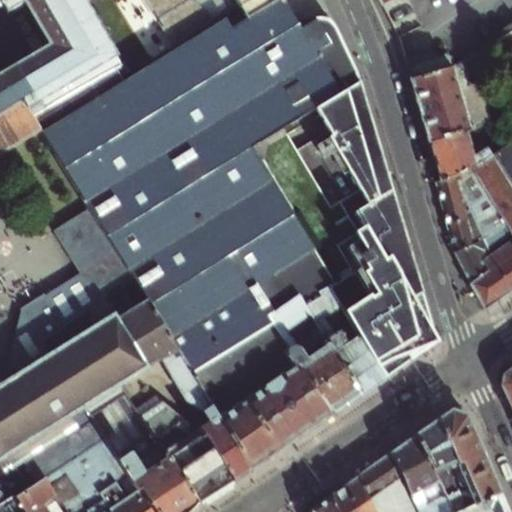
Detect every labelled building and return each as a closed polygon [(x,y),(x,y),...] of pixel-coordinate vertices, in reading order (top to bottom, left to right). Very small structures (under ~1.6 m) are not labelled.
[(1,0),(6,6),(10,4),(15,11),(32,1),(57,43),(0,76),(0,114),(22,101),(32,117),(113,69),(120,65),(81,0),(1,0)] [(233,0),(246,19),(277,0),(233,0)] [(409,0),(397,0),(384,6),(396,30),(399,35),(400,38),(423,27),(409,0)] [(511,34),(496,45),(511,69),(511,34)] [(411,80),(452,68),(448,55),(408,66),(410,74),(411,80)] [(430,143),(466,133),(475,130),(456,67),(452,68),(411,80),(420,110),(430,143)] [(377,307),(350,324),(375,364),(376,366),(384,378),(397,369),(413,359),(427,350),(436,343),(438,341),(434,334),(422,291),(385,162),(361,81),(348,89),(316,109),(333,135),(331,137),(369,196),(356,203),(364,216),(351,225),(356,232),(349,236),(367,264),(362,268),(364,271),(365,273),(358,278),(377,307)] [(22,101),(0,114),(0,155),(40,131),(32,117),(22,101)] [(434,159),(441,182),(455,178),(465,175),(493,158),(485,145),(472,153),(466,133),(430,143),(434,159)] [(511,146),(493,158),(511,187),(511,146)] [(511,187),(493,158),(465,175),(455,178),(463,202),(468,201),(476,220),(484,240),(493,260),(485,265),(489,272),(470,285),(481,304),(485,309),(511,290),(511,187)] [(442,206),(448,227),(469,221),(463,202),(455,178),(441,182),(436,183),(442,206)] [(107,322),(129,308),(118,291),(134,281),(90,211),(31,248),(56,287),(20,309),(13,380),(58,352),(48,335),(97,305),(107,322)] [(451,239),(455,254),(481,246),(480,241),(484,240),(476,220),(469,221),(448,227),(451,239)] [(462,269),(470,285),(489,272),(485,265),(493,260),(484,240),(480,241),(481,246),(455,254),(462,269)] [(327,322),(330,320),(333,316),(331,313),(340,308),(327,287),(318,291),(321,298),(304,308),(298,298),(286,306),(270,317),(283,336),(277,340),(295,368),(299,365),(333,413),(337,411),(355,398),(377,383),(384,378),(376,366),(375,364),(350,324),(334,334),(327,322)] [(244,473),(249,469),(219,420),(145,298),(129,308),(107,322),(58,352),(13,380),(0,387),(0,464),(5,473),(22,462),(37,485),(45,479),(76,460),(106,440),(93,418),(117,402),(111,392),(154,365),(177,405),(185,411),(193,417),(199,419),(205,423),(210,432),(204,434),(233,480),(244,473)] [(295,368),(219,420),(249,469),(303,433),(333,413),(299,365),(295,368)] [(511,370),(503,376),(503,380),(502,387),(511,409),(511,370)] [(190,509),(198,504),(140,416),(127,396),(117,402),(93,418),(106,440),(121,465),(137,491),(141,489),(154,511),(185,511),(186,511),(190,509)] [(162,403),(140,416),(198,504),(207,497),(228,484),(233,480),(204,434),(202,435),(162,403)] [(467,491),(451,498),(459,511),(465,511),(502,497),(495,481),(466,416),(452,412),(441,420),(458,464),(462,462),(465,468),(461,470),(464,476),(460,478),(467,491)] [(458,464),(441,420),(435,424),(420,436),(416,438),(451,498),(467,491),(460,478),(464,476),(461,470),(465,468),(462,462),(458,464)] [(459,511),(451,498),(416,438),(410,443),(406,446),(395,454),(392,456),(416,511),(459,511)] [(154,511),(141,489),(137,491),(121,465),(106,440),(76,460),(111,511),(154,511)] [(508,511),(502,497),(465,511),(416,511),(392,456),(379,465),(361,477),(374,511),(508,511)] [(111,511),(76,460),(45,479),(56,495),(66,511),(111,511)] [(354,482),(346,487),(356,511),(374,511),(361,477),(354,482)] [(46,511),(42,504),(56,495),(45,479),(37,485),(17,497),(18,498),(26,511),(46,511)] [(356,511),(346,487),(340,491),(332,497),(338,511),(356,511)] [(338,511),(332,497),(324,503),(313,511),(312,511),(338,511)] [(26,511),(18,498),(0,508),(0,511),(26,511)]
